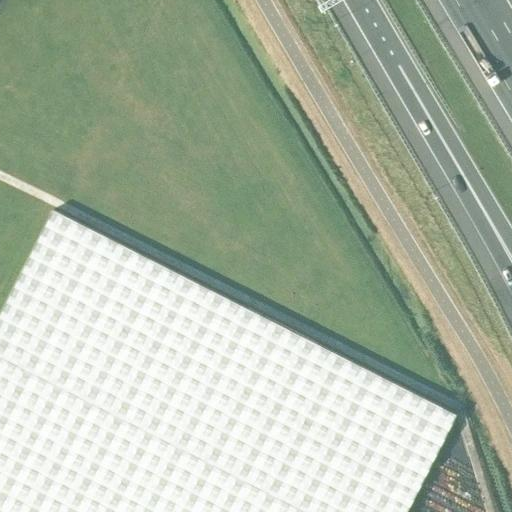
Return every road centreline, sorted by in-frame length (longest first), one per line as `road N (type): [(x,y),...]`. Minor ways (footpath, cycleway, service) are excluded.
road 1 (motorway): [(396,66),(511,281)]
road 2 (motorway): [(396,66),(511,248)]
